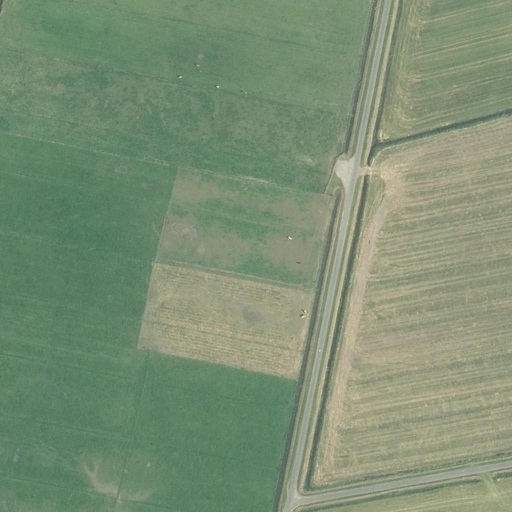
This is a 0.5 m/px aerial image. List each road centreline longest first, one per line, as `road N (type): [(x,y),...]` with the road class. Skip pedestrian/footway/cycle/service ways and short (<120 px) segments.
road 1 (unclassified): [(290,500),(387,0)]
road 2 (unclassified): [(290,500),(511,462)]
